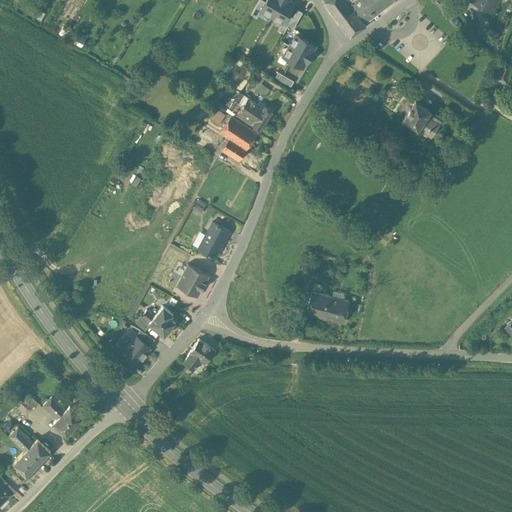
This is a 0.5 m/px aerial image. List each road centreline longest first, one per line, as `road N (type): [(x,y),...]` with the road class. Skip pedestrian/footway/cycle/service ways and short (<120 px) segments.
road 1 (residential): [(207,316),(294,117),(343,47)]
road 2 (residential): [(207,316),(236,336),(277,344),(440,354)]
road 3 (secondary): [(0,241),(46,318),(128,416)]
road 4 (secondary): [(128,416),(252,511)]
road 5 (residential): [(16,511),(128,416)]
road 6 (residential): [(128,416),(135,396),(207,316)]
